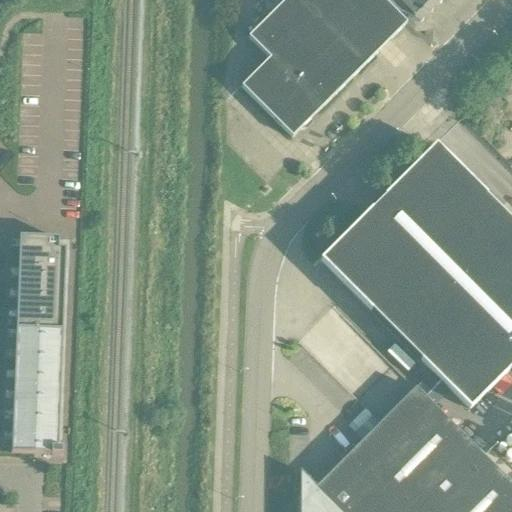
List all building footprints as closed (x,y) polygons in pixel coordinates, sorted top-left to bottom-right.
[(269,61),(241,89),(291,139),(406,26),(380,0),(287,0),(248,39),(269,61)] [(400,0),(402,2),(400,3),(414,17),(418,14),(431,0),(400,0)] [(511,225),(435,148),(349,234),(320,263),(469,411),(511,367),(511,225)] [(19,239),(10,455),(50,456),(50,457),(61,457),(61,451),(61,446),(57,446),(64,271),(65,254),(65,251),(58,251),(58,240),(19,239)] [(299,473),(298,511),(511,511),(511,487),(415,390),(316,489),(302,476),(299,473)]
